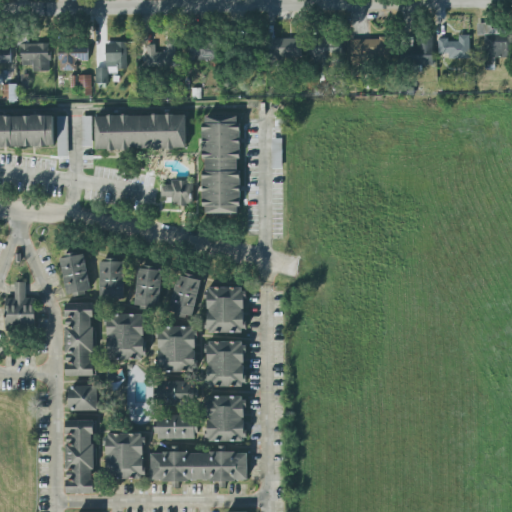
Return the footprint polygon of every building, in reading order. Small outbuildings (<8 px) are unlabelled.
[(511,33),(505,34),(505,29),(492,29),(492,23),(478,24),(478,36),(481,35),(482,53),(486,52),(486,59),(511,58),(511,33)] [(450,60),(471,59),(471,35),(459,35),(459,42),(450,42),(450,38),(439,38),(440,53),(450,53),(450,60)] [(435,64),(435,36),(418,36),(418,47),(407,47),(407,65),(435,64)] [(268,38),(268,56),(276,56),(276,66),(286,66),(286,55),(301,55),(301,37),(268,38)] [(314,59),(342,60),(343,38),(314,37),(314,59)] [(352,38),(352,60),(391,61),(392,39),(352,38)] [(147,70),(176,71),(177,41),(167,41),(167,53),(156,53),(156,46),(148,46),(147,70)] [(216,41),(193,42),(193,61),(217,61),(216,41)] [(20,44),(22,65),(32,65),(33,73),(42,73),(49,70),(51,60),(51,50),(48,43),(20,44)] [(76,71),(76,61),(90,61),(90,43),(58,44),(59,71),(76,71)] [(106,43),(107,68),(96,69),(96,83),(108,83),(108,73),(117,73),(117,70),(127,70),(126,43),(106,43)] [(0,44),(0,66),(0,63),(12,63),(11,44),(0,44)] [(3,85),(4,102),(19,101),(18,84),(3,85)] [(94,115),(95,149),(185,147),(185,114),(94,115)] [(206,116),(203,131),(204,159),(207,174),(204,177),(203,209),(206,209),(206,216),(238,216),(239,211),(241,209),(241,159),(240,130),(239,121),(239,119),(236,118),(235,115),(206,116)] [(0,146),(59,146),(59,156),(69,156),(69,116),(0,116),(0,146)] [(93,116),(82,116),(83,147),(94,146),(93,116)] [(284,168),(283,138),(272,139),(273,169),(284,168)] [(163,185),(163,197),(173,197),(174,205),(194,205),(193,180),(172,181),(172,185),(163,185)] [(60,261),(67,296),(73,296),(74,300),(80,300),(86,298),(85,293),(91,291),(84,256),(78,256),(77,254),(66,256),(66,259),(60,261)] [(100,300),(106,300),(106,303),(112,304),(118,303),(117,300),(124,300),(124,295),(124,263),(118,264),(118,260),(112,262),(106,260),(106,264),(100,264),(100,300)] [(138,268),(144,268),(147,265),(157,267),(158,270),(162,272),(159,307),(153,308),(152,310),(146,310),(140,309),(135,306),(138,268)] [(178,275),(169,311),(175,313),(174,316),(180,318),(187,318),(192,317),(201,281),(197,279),(195,277),(189,276),(178,275)] [(5,300),(16,300),(15,284),(26,284),(26,299),(35,299),(36,329),(6,329),(5,300)] [(208,292),(204,292),(204,297),(207,300),(207,321),(204,323),(204,329),(208,330),(209,333),(240,333),(242,330),(246,329),(246,322),(244,320),(244,300),(247,298),(247,291),(242,291),(242,287),(208,288),(208,292)] [(66,305),(93,304),(94,319),(91,319),(91,328),(94,328),(94,354),(91,355),(92,364),(95,364),(95,375),(93,378),(66,379),(66,368),(66,305)] [(107,315),(142,314),(142,318),(146,318),(147,323),(144,325),(144,349),(146,348),(147,357),(144,357),(142,361),(108,362),(108,347),(107,336),(107,327),(105,326),(104,323),(107,323),(107,315)] [(160,332),(159,361),(159,375),(197,375),(196,340),(198,338),(197,332),(194,331),(193,327),(187,327),(186,324),(182,324),(181,327),(172,327),(170,332),(160,332)] [(208,342),(242,342),(242,346),(247,346),(247,353),(244,354),(244,375),(246,376),(247,382),(243,382),(241,386),(210,387),(208,384),(204,383),(204,377),(208,377),(207,354),(204,352),(204,345),(208,345),(208,342)] [(158,384),(195,383),(195,409),(158,409),(158,384)] [(71,388),(97,387),(98,413),(72,414),(72,412),(70,412),(69,390),(71,390),(71,388)] [(248,396),(212,396),(211,441),(248,442),(248,396)] [(201,440),(201,420),(187,420),(187,416),(160,415),(159,439),(201,440)] [(66,424),(93,424),(93,437),(91,437),(92,447),(94,447),(95,473),(92,473),(92,484),(94,484),(94,497),(67,498),(66,424)] [(107,440),(107,477),(120,478),(120,484),(145,483),(144,450),(147,449),(146,441),(141,441),(141,437),(134,436),(121,436),(108,437),(107,440)] [(151,458),(152,483),(167,485),(190,488),(190,484),(213,486),(238,486),(249,484),(248,457),(237,457),(231,456),(227,454),(226,450),(221,450),(219,456),(189,456),(181,454),(179,448),(174,449),(173,454),(151,458)]
